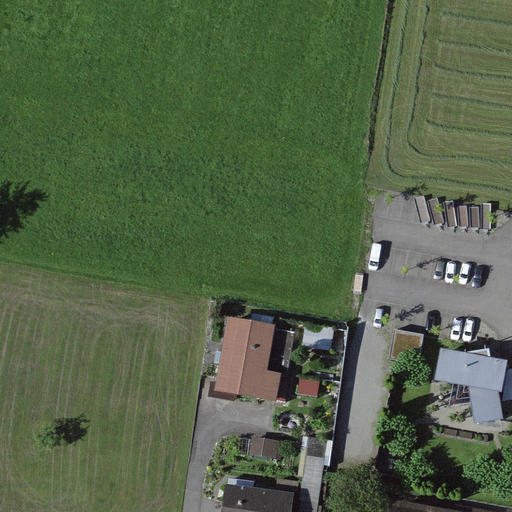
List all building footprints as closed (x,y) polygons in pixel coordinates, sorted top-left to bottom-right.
[(309,313),(304,333),(331,339),(336,319),(309,313)] [(289,325),(237,316),(225,393),(289,403),(294,373),(281,371),(289,325)] [(424,337),(395,332),(391,360),(419,365),(424,337)] [(511,359),(453,349),(447,382),(483,388),(477,421),(507,427),(511,398),(511,359)] [(302,511),(304,490),(236,486),(234,511),(302,511)] [(459,511),(445,511),(396,503),(394,511),(486,511),(461,507),(459,511)]
